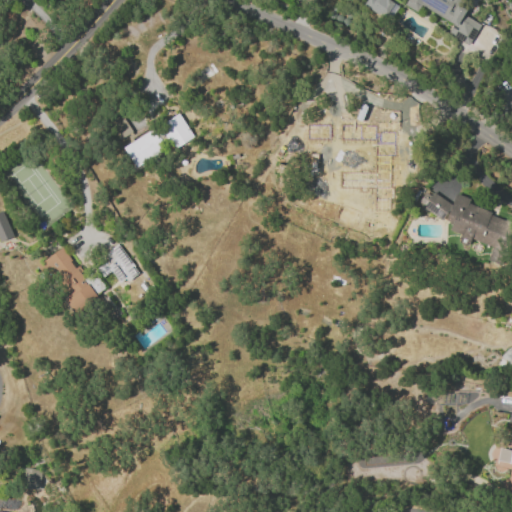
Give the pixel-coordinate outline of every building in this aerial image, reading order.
[(365,0),(363,4),(388,21),(399,5),(391,0),(365,0)] [(407,0),(404,5),(417,12),(419,6),(452,23),(447,34),(469,45),(479,24),(462,15),(465,9),(457,5),(459,0),(407,0)] [(159,123),(171,148),(191,139),(180,114),(159,123)] [(413,185),(414,157),(348,155),(347,160),(331,160),(332,119),(312,118),(312,124),(296,124),(295,143),(309,143),(308,184),(316,184),(316,195),(340,195),(340,183),(413,185)] [(132,166),(165,150),(155,130),(122,145),(132,166)] [(511,218),(511,217),(466,208),(469,197),(454,194),(452,200),(421,193),(418,210),(448,217),(444,233),(491,244),(487,261),(502,264),(511,218)] [(0,211),(0,241),(12,236),(1,211),(0,211)] [(107,260),(96,266),(102,276),(111,271),(119,284),(136,274),(118,244),(103,252),(107,260)] [(73,313),(106,290),(93,272),(85,278),(77,266),(75,267),(60,247),(37,264),(73,313)] [(38,489),(41,469),(22,467),(19,487),(38,489)]
